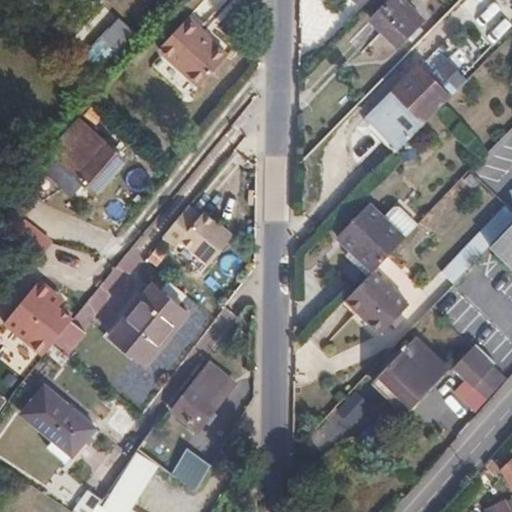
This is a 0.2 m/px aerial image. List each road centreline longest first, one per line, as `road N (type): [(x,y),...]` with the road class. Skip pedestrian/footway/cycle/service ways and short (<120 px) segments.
road 1 (tertiary): [(280,0),(276,511)]
road 2 (unclassified): [(511,412),(421,511)]
